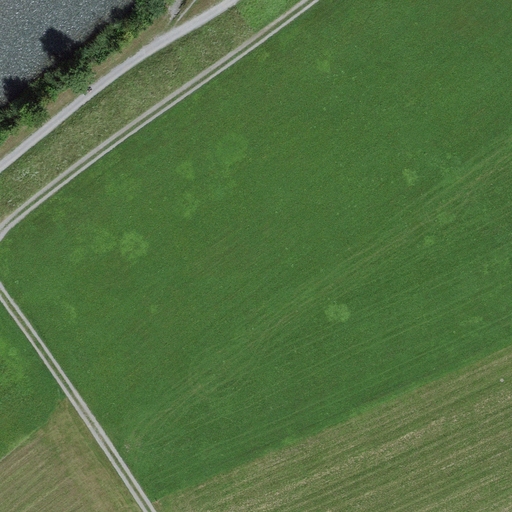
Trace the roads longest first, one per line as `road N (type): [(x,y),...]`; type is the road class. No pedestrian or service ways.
road 1 (track): [(0,234),(308,0)]
road 2 (track): [(230,0),(128,61),(0,163)]
road 3 (track): [(151,511),(0,288)]
